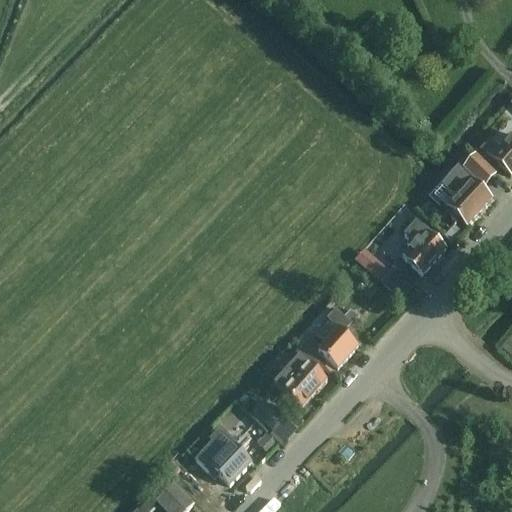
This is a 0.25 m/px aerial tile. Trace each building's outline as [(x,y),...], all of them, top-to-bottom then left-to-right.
[(511,177),(511,137),(501,150),(496,146),(487,157),(511,178),(511,177)] [(483,190),(494,177),(474,159),(463,172),(483,190)] [(467,228),(491,200),(458,172),(434,199),(467,228)] [(422,277),(432,266),(445,251),(417,225),(404,239),(414,247),(402,260),(422,277)] [(398,299),(412,283),(396,268),(390,274),(381,284),(398,299)] [(384,269),(374,280),(380,285),(381,284),(390,274),(384,269)] [(338,370),(357,350),(343,336),(352,326),(336,311),(327,321),(331,325),(317,339),(325,346),(319,352),(338,370)] [(314,362),(300,350),(294,357),(298,360),(275,387),(284,395),(303,410),(327,384),(320,378),(326,372),(319,365),(315,361),(314,362)] [(273,435),(275,433),(284,423),(264,406),(254,416),(273,435)] [(266,436),(256,447),(267,457),(277,446),(266,436)] [(224,456),(213,446),(196,465),(208,476),(211,472),(229,489),(250,466),(231,448),(224,456)] [(161,511),(188,511),(193,508),(172,488),(156,506),(161,511)] [(147,502),(136,511),(152,511),(155,509),(147,502)]
